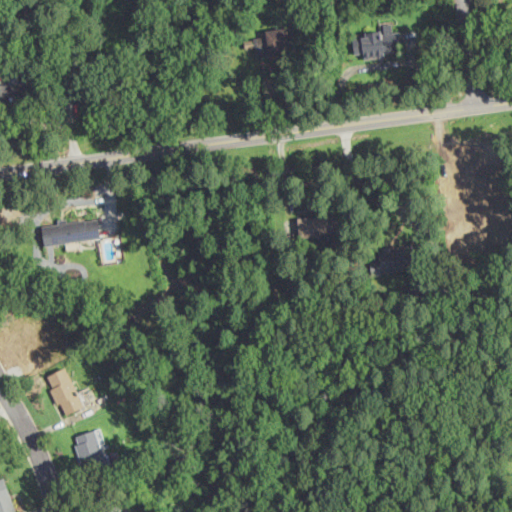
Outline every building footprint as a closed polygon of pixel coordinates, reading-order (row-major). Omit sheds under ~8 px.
[(364,58),(386,55),(385,51),(395,50),(394,43),(401,42),(400,30),(393,31),(392,22),(383,23),(384,30),(365,32),(365,35),(353,36),(355,52),(363,52),(364,58)] [(254,34),(258,59),(287,54),(283,29),(254,34)] [(100,96),(100,79),(65,79),(65,96),(100,96)] [(0,83),(0,102),(32,102),(32,83),(0,83)] [(461,186),(463,209),(506,204),(504,181),(461,186)] [(299,216),(300,238),(341,236),(341,214),(299,216)] [(101,237),(98,215),(42,223),(45,245),(101,237)] [(381,259),(371,261),(372,273),(417,266),(413,243),(379,248),(381,259)] [(68,365),(46,375),(65,414),(87,404),(68,365)] [(82,461),(101,455),(93,429),(74,436),(82,461)] [(0,477),(0,511),(16,511),(6,476),(0,477)] [(100,499),(102,511),(121,511),(118,495),(100,499)]
